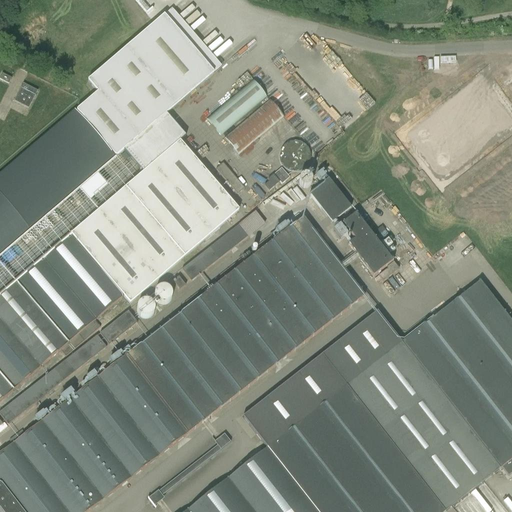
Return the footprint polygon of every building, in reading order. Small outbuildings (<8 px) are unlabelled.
[(116,157),(123,151),(166,115),(221,68),(171,10),(87,82),(97,93),(76,111),(116,157)] [(511,133),(511,101),(508,97),(483,65),(396,134),(440,190),(511,133)] [(2,74),(0,78),(0,80),(8,84),(11,79),(2,74)] [(252,81),(206,120),(221,136),(266,98),(252,81)] [(28,110),(37,92),(23,85),(14,102),(28,110)] [(283,118),(269,101),(224,139),(238,156),(283,118)] [(0,257),(115,159),(75,112),(75,111),(0,175),(0,257)] [(0,403),(60,352),(66,358),(100,328),(95,322),(123,298),(129,305),(238,211),(179,143),(185,137),(174,125),(166,115),(123,151),(132,161),(143,175),(0,297),(0,403)] [(289,143),(284,146),(281,151),(279,155),(279,160),(281,165),(284,169),(288,171),(294,173),(300,172),(304,170),(307,167),(310,163),(310,157),(309,152),(307,147),(302,144),(295,142),(289,143)] [(244,188),(223,163),(216,169),(237,193),(244,188)] [(317,171),(310,177),(317,185),(324,179),(317,171)] [(264,187),(268,193),(279,183),(273,176),(267,181),(269,183),(264,187)] [(331,224),(350,209),(328,180),(309,195),(331,224)] [(412,247),(376,200),(359,213),(395,261),(412,247)] [(255,213),(238,226),(182,271),(191,282),(248,238),(265,225),(255,213)] [(348,247),(373,279),(392,263),(355,215),(342,226),(354,242),(348,247)] [(89,511),(364,297),(303,218),(0,454),(0,510),(1,511),(89,511)] [(447,511),(511,462),(511,323),(481,283),(478,285),(402,345),(376,313),(242,418),(267,450),(186,511),(447,511)] [(128,312),(100,334),(109,346),(137,324),(128,312)] [(66,361),(0,413),(0,416),(8,426),(75,373),(106,348),(96,337),(66,361)] [(170,495),(240,441),(237,436),(166,490),(170,495)] [(137,504),(141,511),(144,511),(163,500),(158,492),(137,504)]
